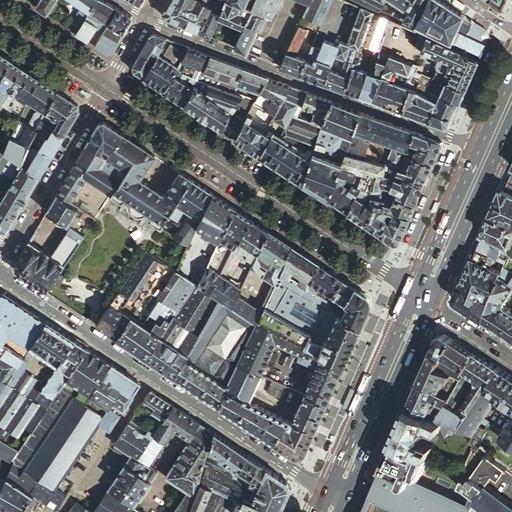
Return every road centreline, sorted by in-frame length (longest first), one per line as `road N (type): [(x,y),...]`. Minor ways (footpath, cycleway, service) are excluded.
road 1 (residential): [(0,275),(336,498)]
road 2 (residential): [(422,301),(104,87)]
road 3 (unclassified): [(488,150),(144,21)]
road 4 (primary): [(422,301),(336,498)]
road 5 (residential): [(10,246),(104,87)]
road 6 (primary): [(488,150),(422,301)]
road 7 (residential): [(104,87),(0,18)]
